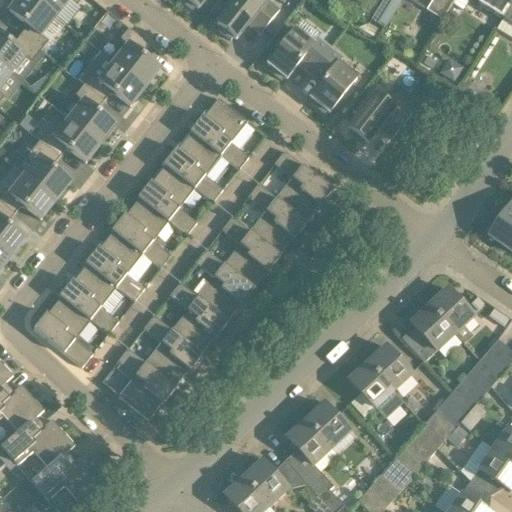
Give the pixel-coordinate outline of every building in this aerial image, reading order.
[(21,38),(41,54),(49,44),(42,38),(56,20),(31,0),(19,0),(9,13),(28,28),(21,38)] [(31,0),(56,20),(70,2),(78,8),(83,0),(31,0)] [(180,0),(179,2),(193,13),(196,9),(199,12),(207,0),(180,0)] [(230,10),(217,27),(220,29),(218,32),(231,43),(234,40),(237,42),(251,24),(262,32),(259,36),(260,38),(280,13),(264,0),(255,0),(256,0),(255,0),(232,0),(227,8),(230,10)] [(384,0),(379,9),(371,21),(373,22),(386,30),(404,0),(384,0)] [(434,0),(426,13),(444,24),(458,0),(434,0)] [(511,6),(511,0),(481,0),(478,6),(504,22),(511,6)] [(289,31),(288,32),(289,33),(277,47),(281,50),(268,67),(271,69),(268,72),(282,83),(284,80),(287,82),(302,64),(313,73),(331,50),(318,40),(315,44),(296,29),(292,34),(289,31)] [(114,65),(146,91),(161,72),(142,57),(150,47),(129,31),(121,42),(128,48),(114,65)] [(41,54),(21,38),(13,47),(0,36),(0,67),(11,76),(26,58),(33,64),(41,54)] [(331,50),(313,73),(325,82),(310,100),(313,103),(311,106),(324,117),(327,114),(330,116),(344,99),(347,102),(358,88),(355,85),(359,81),(340,65),(344,61),(331,50)] [(449,61),(443,74),(456,80),(462,67),(449,61)] [(84,88),(105,104),(112,95),(131,110),(146,91),(114,65),(99,84),(92,78),(84,88)] [(0,105),(4,100),(0,96),(0,90),(11,76),(0,67),(0,105)] [(69,122),(101,147),(116,128),(97,114),(105,104),(84,88),(76,98),(83,104),(69,122)] [(370,98),(369,97),(358,111),(362,114),(349,131),(352,133),(349,137),(362,147),(365,144),(368,146),(383,128),(394,137),(390,141),(392,142),(412,117),(398,106),(395,111),(376,96),(373,101),(369,98),(370,98)] [(248,125),(219,102),(209,115),(210,116),(206,120),(203,119),(190,135),(192,136),(221,160),(239,174),(250,161),(232,146),(248,125)] [(101,147),(69,122),(55,140),(48,134),(39,144),(60,161),(67,151),(86,166),(101,147)] [(206,179),(221,160),(192,136),(182,148),(183,149),(180,153),(177,152),(164,168),(166,169),(195,192),(213,207),(223,193),(206,179)] [(24,178),(56,204),(71,185),(52,170),(60,161),(39,144),(31,155),(39,160),(24,178)] [(277,202),(306,225),(316,214),(315,213),(318,208),(321,210),(334,194),(285,155),(274,168),(292,182),(277,202)] [(138,201),(139,202),(169,225),(187,240),(197,226),(179,212),(195,192),(166,169),(156,181),(157,182),(153,186),(151,185),(138,201)] [(56,204),(24,178),(10,196),(3,190),(0,193),(0,205),(15,217),(23,208),(41,223),(56,204)] [(306,225),(277,202),(259,187),(248,201),(266,215),(250,235),(280,258),(290,246),(289,246),(292,241),(294,243),(308,226),(306,225)] [(153,245),(169,225),(139,202),(130,214),(131,215),(127,219),(125,217),(112,234),(113,235),(143,258),(161,272),(171,259),(153,245)] [(0,251),(11,260),(26,241),(8,226),(15,217),(0,205),(0,251)] [(490,244),(496,243),(511,253),(511,210),(498,231),(488,232),(490,244)] [(233,220),(222,234),(240,248),(224,268),(254,291),(263,279),(262,279),(266,274),(268,276),(281,259),(280,258),(250,235),(233,220)] [(127,278),(143,258),(113,235),(104,247),(105,248),(101,252),(99,250),(86,267),(87,268),(117,291),(135,305),(145,292),(127,278)] [(0,274),(11,260),(0,251),(0,274)] [(224,268),(207,253),(196,267),(214,281),(198,300),(228,324),(237,312),(236,311),(240,307),(242,309),(255,292),(254,291),(224,268)] [(61,301),(91,324),(109,338),(119,325),(101,311),(117,291),(87,268),(78,280),(79,280),(75,285),(73,283),(60,300),(61,301)] [(172,333),(202,357),(211,345),(210,344),(214,340),(216,342),(229,325),(228,324),(198,300),(180,286),(170,300),(188,314),(172,333)] [(455,337),(465,347),(473,339),(464,329),(474,320),(448,292),(429,309),(455,337)] [(75,344),(91,324),(61,301),(52,313),(53,313),(49,318),(47,316),(34,333),(82,371),(93,358),(75,344)] [(429,309),(411,326),(431,348),(419,359),(425,366),(455,337),(429,309)] [(172,333),(154,319),(144,332),(162,347),(146,366),(175,390),(185,378),(184,377),(188,373),(190,374),(203,358),(202,357),(172,333)] [(481,363),(491,372),(508,352),(498,343),(481,363)] [(368,366),(393,393),(411,376),(386,349),(368,366)] [(175,390),(146,366),(128,352),(118,365),(136,379),(119,400),(149,424),(159,411),(158,410),(161,405),(164,407),(177,391),(175,390)] [(511,355),(508,352),(491,372),(501,379),(511,366),(511,355)] [(0,391),(14,379),(0,363),(0,391)] [(481,363),(472,374),(491,390),(501,379),(491,372),(481,363)] [(393,393),(368,366),(349,383),(362,397),(375,411),(384,421),(403,404),(393,394),(393,393)] [(462,385),(481,402),(491,390),(472,374),(462,385)] [(462,385),(453,396),(472,413),(481,402),(462,385)] [(0,422),(3,419),(18,436),(18,437),(31,426),(44,414),(22,388),(14,395),(15,396),(10,401),(0,391),(0,422)] [(472,413),(453,396),(435,416),(455,432),(472,413)] [(306,424),(332,452),(350,435),(324,407),(306,424)] [(435,416),(418,435),(437,453),(455,432),(435,416)] [(34,454),(48,470),(49,471),(62,460),(75,449),(52,423),(45,430),(46,431),(40,436),(31,426),(18,437),(18,436),(1,450),(17,469),(34,454)] [(318,499),(330,511),(340,511),(344,509),(327,491),(331,487),(314,468),(332,452),(306,424),(287,441),(298,453),(286,464),(318,499)] [(511,433),(507,431),(493,452),(511,465),(511,433)] [(406,449),(426,466),(437,453),(418,435),(406,449)] [(406,449),(394,462),(395,463),(413,481),(426,466),(406,449)] [(479,472),(510,494),(511,491),(511,465),(493,452),(479,472)] [(49,471),(48,470),(32,485),(48,504),(65,489),(80,506),(106,483),(83,458),(76,464),(77,466),(71,471),(62,460),(49,471)] [(395,463),(394,462),(380,479),(400,496),(413,481),(395,463)] [(243,481),(269,509),(288,492),(262,464),(243,481)] [(380,479),(365,496),(384,511),(385,511),(400,496),(380,479)] [(266,511),(269,509),(243,481),(225,498),(237,511),(266,511)] [(384,511),(365,496),(358,505),(366,511),(384,511)] [(482,511),(461,497),(451,511),(482,511)] [(309,508),(312,511),(330,511),(318,499),(309,508)]
